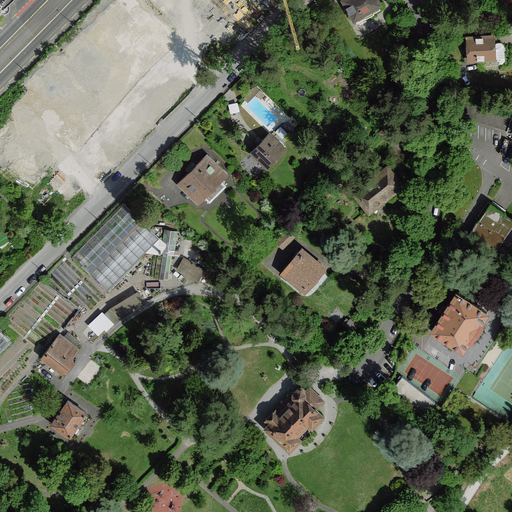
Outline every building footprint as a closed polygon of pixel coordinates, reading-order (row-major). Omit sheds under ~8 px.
[(380,5),(377,0),(343,0),(354,19),(363,14),(366,19),(374,14),(372,10),(380,5)] [(494,46),(494,36),(468,38),(470,60),(495,59),(494,46)] [(497,43),(494,46),(495,59),(495,61),(499,64),(503,63),(506,60),(504,45),(501,42),(497,43)] [(511,116),(462,101),(458,115),(511,132),(511,107),(501,104),(499,110),(511,113),(511,116)] [(403,133),(392,121),(386,128),(397,139),(403,133)] [(271,133),(252,153),(268,169),(287,149),(271,133)] [(208,155),(179,183),(199,204),(228,175),(208,155)] [(366,185),(357,192),(370,209),(380,201),(383,204),(394,196),(391,193),(401,184),(388,167),(372,180),(369,175),(363,180),(366,185)] [(145,177),(141,183),(150,191),(155,185),(145,177)] [(499,207),(489,201),(480,216),(481,216),(468,236),(494,253),(511,225),(511,218),(504,213),(506,211),(499,207)] [(125,204),(74,256),(108,290),(147,252),(161,254),(163,240),(125,204)] [(165,228),(163,240),(161,254),(163,254),(160,279),(169,280),(172,256),(175,256),(178,231),(165,228)] [(289,230),(278,241),(284,247),(295,236),(289,230)] [(302,252),(286,271),(305,287),(321,268),(302,252)] [(184,259),(178,269),(198,280),(204,270),(184,259)] [(486,310),(454,289),(429,329),(461,349),(486,310)] [(146,303),(138,291),(112,308),(120,319),(121,319),(146,303)] [(120,319),(112,308),(97,321),(96,319),(90,325),(99,335),(105,329),(107,331),(120,319)] [(356,325),(350,321),(346,327),(351,331),(356,325)] [(0,330),(0,351),(10,341),(0,330)] [(60,335),(42,358),(64,376),(74,363),(71,361),(79,350),(60,335)] [(434,401),(402,376),(395,384),(427,410),(434,401)] [(272,424),(268,429),(292,452),(303,440),(299,437),(311,425),(315,428),(326,416),(317,408),(325,400),(311,386),(308,390),(304,386),(302,388),(299,388),(296,392),(293,392),(268,419),(272,424)] [(68,401),(52,426),(69,437),(86,412),(68,401)]
